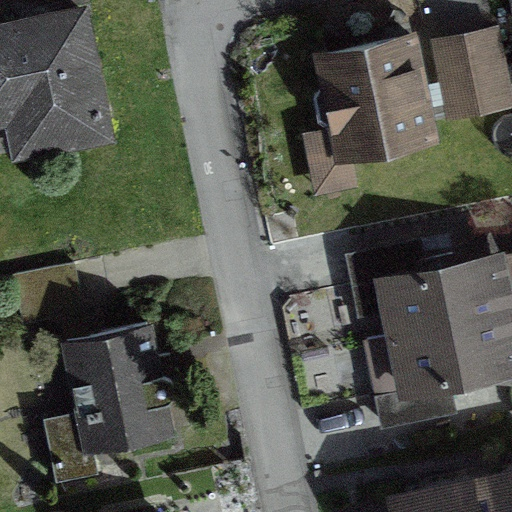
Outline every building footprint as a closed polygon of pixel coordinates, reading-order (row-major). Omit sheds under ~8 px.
[(117,160),(93,22),(0,37),(0,140),(15,138),(22,176),(117,160)] [(511,113),(499,39),(436,49),(451,130),(511,119),(511,113)] [(436,152),(416,48),(320,66),(335,145),(312,149),(321,201),(358,195),(353,167),(436,152)] [(388,339),(511,313),(511,268),(510,263),(459,273),(454,248),(352,269),(367,343),(388,339)] [(84,333),(71,261),(13,272),(23,325),(61,318),(81,426),(54,431),(65,490),(96,484),(93,466),(174,451),(150,321),(84,333)] [(511,313),(388,339),(395,374),(371,378),(384,441),(460,425),(454,398),(511,386),(511,313)] [(511,511),(511,481),(396,506),(397,511),(511,511)]
